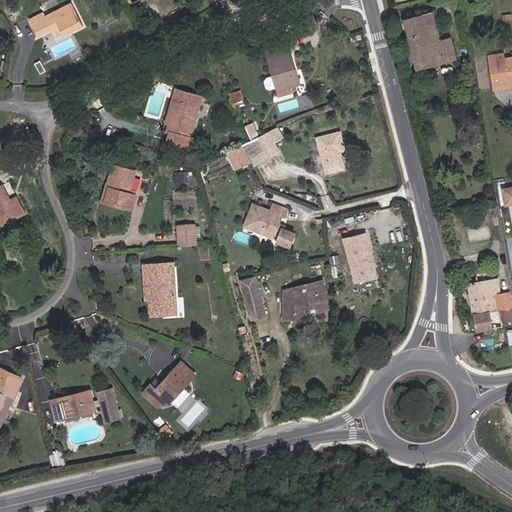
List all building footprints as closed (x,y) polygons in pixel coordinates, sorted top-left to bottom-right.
[(39,39),(50,34),(46,25),(54,21),(59,32),(62,38),(81,29),(69,5),(44,17),(43,15),(30,21),(39,39)] [(446,38),(445,35),(439,36),(437,31),(432,13),(404,20),(418,68),(455,58),(449,38),(446,38)] [(51,36),(59,32),(54,21),(46,25),(50,34),(51,36)] [(297,75),(301,74),(293,45),(271,50),(279,79),(282,90),(284,97),(296,95),(294,89),(301,87),(297,75)] [(275,92),(282,90),(279,79),(272,81),(270,83),(272,91),(275,92)] [(511,80),(492,84),(497,109),(511,106),(511,80)] [(182,92),(179,101),(183,102),(176,127),(171,145),(198,152),(200,142),(195,141),(207,99),(182,92)] [(243,92),(237,94),(240,104),(246,103),(243,92)] [(240,104),(237,94),(231,95),(234,106),(240,104)] [(183,102),(179,101),(171,127),(176,127),(183,102)] [(248,129),(253,144),(259,141),(253,127),(248,129)] [(277,158),(271,148),(282,142),(277,132),(259,141),(253,144),(245,148),(254,164),(257,169),(277,158)] [(344,155),(340,136),(319,140),(327,177),(343,173),(341,156),(344,155)] [(240,172),(254,164),(245,148),(230,155),(240,172)] [(118,167),(112,185),(116,187),(111,205),(123,208),(124,204),(130,205),(137,207),(141,195),(138,194),(139,191),(135,190),(140,172),(118,167)] [(105,204),(111,205),(116,187),(112,185),(111,185),(105,204)] [(0,190),(0,213),(7,228),(30,215),(22,198),(16,201),(8,186),(0,190)] [(255,206),(246,228),(281,241),(280,243),(292,248),(297,234),(279,228),(283,217),(285,217),(288,210),(274,205),(271,212),(255,206)] [(182,247),(200,246),(198,227),(181,228),(182,247)] [(365,237),(344,243),(355,284),(376,277),(365,237)] [(152,301),(154,301),(153,274),(164,273),(164,264),(150,265),(152,301)] [(167,309),(181,309),(178,264),(164,264),(164,273),(153,274),(154,301),(155,315),(167,315),(167,309)] [(328,301),(323,280),(322,280),(321,276),(319,276),(319,282),(292,288),(294,302),(286,302),(285,318),(327,319),(328,301)] [(267,309),(259,277),(243,281),(252,313),(267,309)] [(475,314),(492,311),(490,296),(507,293),(506,282),(508,282),(507,278),(491,280),(469,283),(475,314)] [(286,289),(286,302),(294,302),(292,288),(286,289)] [(511,298),(511,292),(507,293),(490,296),(492,311),(502,310),(511,308),(511,298)] [(511,320),(511,308),(502,310),(503,322),(511,320)] [(156,319),(180,317),(182,318),(181,309),(167,309),(167,315),(155,315),(156,319)] [(254,321),(269,317),(267,309),(252,313),(254,321)] [(502,310),(492,311),(475,314),(477,331),(504,325),(503,322),(502,310)] [(153,382),(145,390),(159,404),(171,402),(198,376),(185,362),(171,375),(174,378),(167,384),(165,381),(158,388),(153,382)] [(21,389),(19,388),(24,374),(1,364),(0,365),(0,379),(0,380),(0,424),(5,426),(21,389)] [(121,415),(114,390),(100,394),(102,401),(95,403),(93,396),(70,402),(58,405),(62,420),(97,411),(96,406),(103,404),(105,411),(109,410),(111,418),(121,415)] [(92,391),(69,397),(70,402),(93,396),(92,391)]
